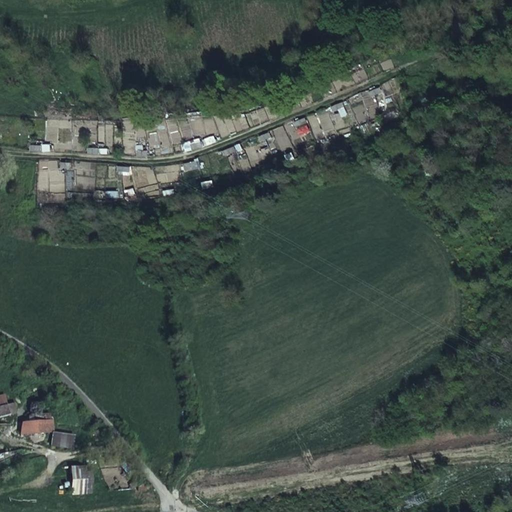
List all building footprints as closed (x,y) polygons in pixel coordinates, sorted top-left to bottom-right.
[(296,121),(299,134),(310,132),(307,119),(296,121)] [(185,144),(186,151),(203,149),(203,142),(185,144)] [(118,174),(133,174),(132,166),(118,167),(118,174)] [(203,188),(214,187),(214,180),(202,182),(203,188)] [(134,187),(124,190),(126,198),(136,196),(134,187)] [(50,418),(22,420),(21,432),(52,429),(50,418)] [(73,450),(75,436),(52,432),(50,447),(73,450)] [(90,494),(89,466),(70,467),(71,495),(90,494)]
